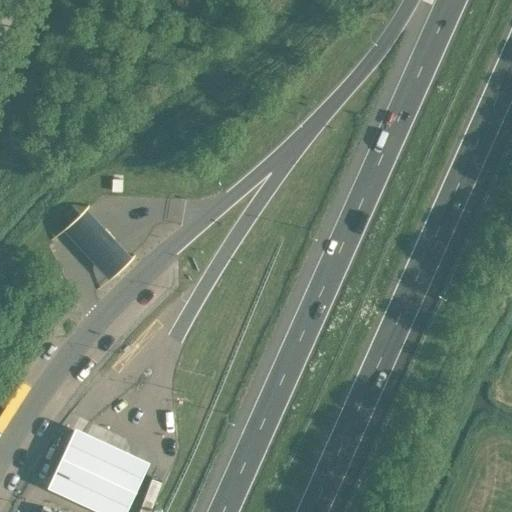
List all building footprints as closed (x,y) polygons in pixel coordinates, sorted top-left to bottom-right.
[(111,227),(89,203),(65,224),(87,247),(109,272),(132,251),(111,227)] [(63,316),(47,341),(58,348),(74,323),(63,316)] [(0,411),(11,419),(46,363),(34,356),(0,410),(0,411)] [(88,386),(83,400),(94,404),(99,390),(88,386)] [(136,511),(162,455),(75,416),(41,492),(86,511),(136,511)] [(72,511),(45,499),(39,511),(72,511)]
